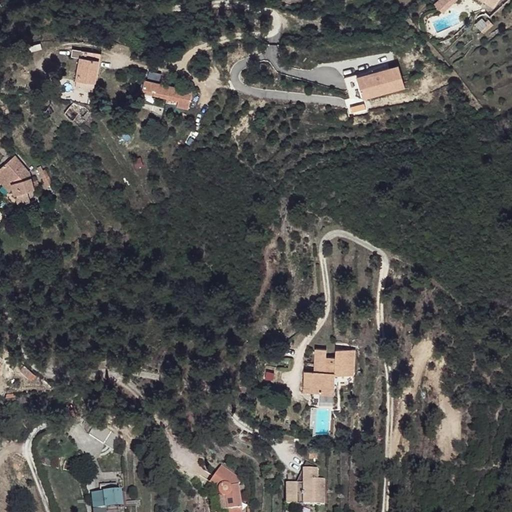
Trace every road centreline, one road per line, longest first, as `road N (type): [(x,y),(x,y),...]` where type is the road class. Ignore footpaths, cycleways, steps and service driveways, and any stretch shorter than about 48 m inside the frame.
road 1 (unclassified): [(294,368),(321,319),(321,243),(345,233),(381,261),(383,511)]
road 2 (unknown): [(0,301),(36,366),(91,372)]
